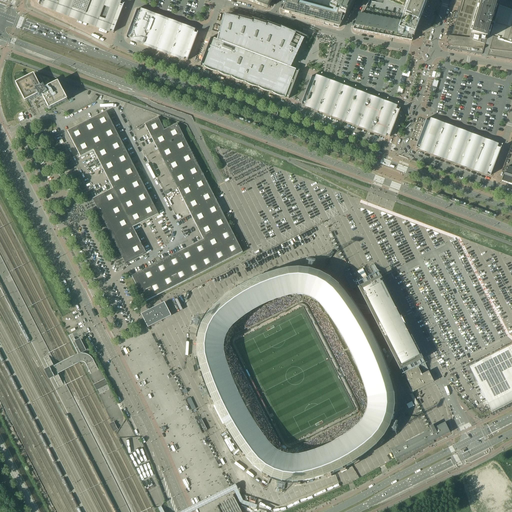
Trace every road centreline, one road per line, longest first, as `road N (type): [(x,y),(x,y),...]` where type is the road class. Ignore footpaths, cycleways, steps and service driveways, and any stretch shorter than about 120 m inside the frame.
road 1 (secondary): [(0,37),(511,229)]
road 2 (secondary): [(511,210),(5,17)]
road 3 (unknown): [(437,376),(405,388),(397,382),(338,268),(320,255),(273,257),(157,327)]
road 4 (residential): [(403,151),(117,43),(133,3)]
road 5 (secondary): [(147,423),(1,136)]
road 6 (secondary): [(0,150),(139,427)]
road 7 (unclassified): [(354,205),(471,439)]
road 8 (primary): [(471,439),(329,511)]
road 9 (unclassified): [(93,192),(56,117),(7,134)]
road 10 (primary): [(353,511),(472,452)]
